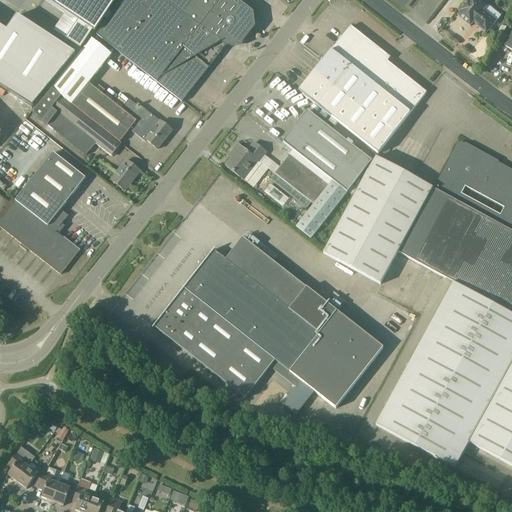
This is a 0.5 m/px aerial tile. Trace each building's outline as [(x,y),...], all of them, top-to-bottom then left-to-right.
[(117,0),(44,0),(78,22),(66,40),(80,50),(93,32),(95,33),(117,0)] [(121,0),(97,35),(183,102),(226,47),(241,46),(256,27),(253,12),(255,10),(255,9),(253,12),(237,0),(121,0)] [(461,12),(458,16),(471,26),(474,23),(487,34),(496,22),(483,11),(486,7),(477,0),(470,0),(466,0),(458,10),(461,12)] [(0,87),(32,108),(76,55),(17,16),(7,31),(3,28),(0,32),(0,87)] [(338,50),(303,94),(378,154),(427,93),(383,58),(386,54),(351,26),(334,47),(338,50)] [(141,131),(153,116),(139,104),(137,106),(130,100),(122,110),(89,83),(112,54),(92,39),(52,89),(120,143),(134,125),(141,131)] [(120,143),(52,89),(33,114),(86,156),(96,144),(112,157),(122,144),(120,143)] [(283,143),(333,181),(347,193),(372,162),(308,111),(283,143)] [(173,131),(165,125),(153,116),(141,131),(149,136),(146,140),(158,149),(173,131)] [(511,170),(459,142),(433,189),(376,158),(324,253),(381,285),(399,253),(455,283),(377,425),(456,468),(470,442),(511,465),(511,170)] [(235,154),(226,166),(240,177),(255,158),(259,162),(267,152),(254,143),(247,152),(239,145),(233,152),(235,154)] [(53,153),(17,199),(25,205),(24,207),(29,210),(30,208),(50,224),(48,226),(56,232),(69,216),(61,210),(86,178),(53,153)] [(329,186),(290,155),(275,174),(314,205),(296,227),(311,239),(347,193),(333,181),(329,186)] [(141,171),(127,160),(111,180),(125,191),(141,171)] [(284,196),(274,189),(270,194),(279,202),(284,196)] [(0,221),(16,200),(13,198),(9,202),(0,195),(0,221)] [(24,207),(25,205),(17,199),(16,200),(0,221),(0,226),(23,245),(21,247),(27,251),(28,249),(61,275),(80,250),(56,232),(48,226),(50,224),(30,208),(29,210),(24,207)] [(289,223),(295,228),(299,223),(293,218),(289,223)] [(212,249),(152,325),(246,399),(270,367),(297,388),(284,404),(297,415),(315,392),(336,409),(384,348),(254,247),(237,269),(212,249)] [(55,421),(49,429),(54,433),(60,425),(55,421)] [(56,433),(59,435),(65,439),(69,431),(64,428),(62,431),(59,429),(56,433)] [(60,449),(66,452),(69,447),(63,444),(60,449)] [(100,464),(105,453),(95,449),(90,460),(100,464)] [(10,463),(15,466),(8,475),(18,482),(29,467),(24,463),(27,459),(18,452),(10,463)] [(79,462),(82,454),(75,452),(72,459),(79,462)] [(104,472),(112,475),(115,468),(107,465),(104,472)] [(27,489),(31,483),(34,480),(40,485),(46,473),(38,467),(35,471),(29,467),(18,482),(27,489)] [(46,473),(40,485),(46,487),(42,498),(53,502),(60,484),(54,482),(56,477),(46,473)] [(143,475),(140,480),(146,483),(149,477),(143,475)] [(128,478),(124,476),(120,485),(125,487),(128,478)] [(81,479),(79,486),(74,498),(80,500),(76,511),(79,511),(87,511),(95,492),(98,486),(92,484),(92,483),(81,479)] [(53,502),(64,506),(68,496),(74,498),(79,486),(68,482),(66,487),(60,484),(53,502)] [(158,491),(164,494),(166,487),(160,485),(158,491)] [(100,511),(101,510),(105,511),(107,511),(112,499),(95,492),(87,511),(100,511)] [(171,500),(176,502),(179,494),(174,492),(171,500)] [(112,499),(107,511),(122,511),(119,511),(123,503),(112,499)] [(192,499),(187,509),(192,511),(197,511),(201,503),(192,499)]
